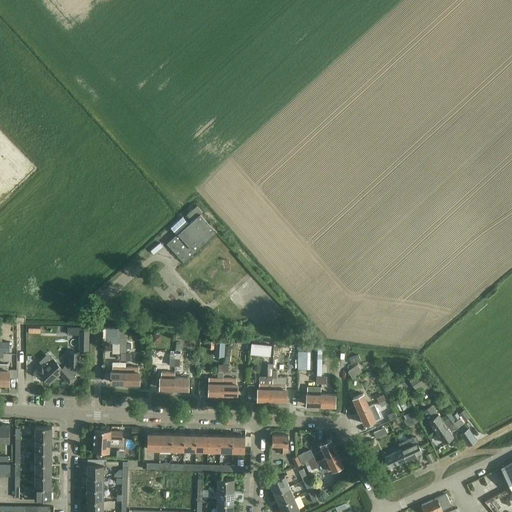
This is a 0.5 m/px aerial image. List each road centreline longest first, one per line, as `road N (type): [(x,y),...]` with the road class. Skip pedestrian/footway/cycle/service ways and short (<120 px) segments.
road 1 (residential): [(260,420),(74,415)]
road 2 (residential): [(384,511),(341,426),(260,420)]
road 3 (unclassified): [(384,511),(511,449)]
